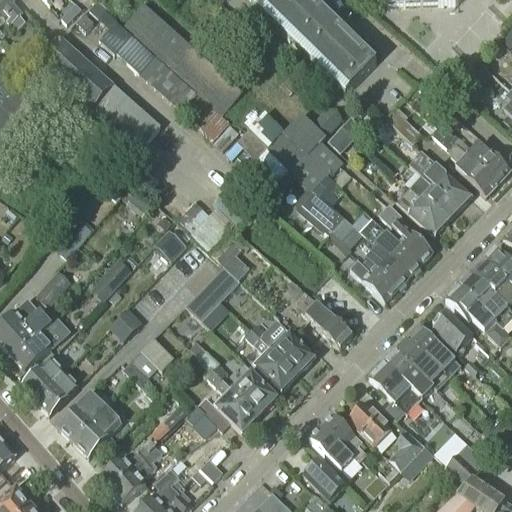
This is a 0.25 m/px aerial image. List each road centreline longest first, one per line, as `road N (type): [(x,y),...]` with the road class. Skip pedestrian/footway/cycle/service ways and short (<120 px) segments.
road 1 (residential): [(511,207),(216,511)]
road 2 (residential): [(511,154),(347,0)]
road 3 (residential): [(87,511),(0,410)]
